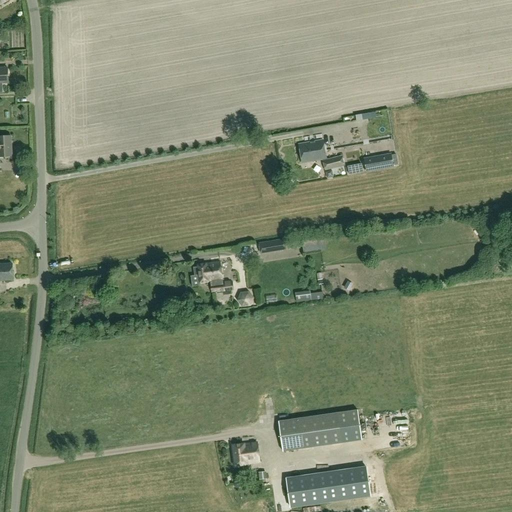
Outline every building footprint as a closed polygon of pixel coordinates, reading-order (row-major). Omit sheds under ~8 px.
[(0,84),(9,84),(8,69),(0,69),(0,84)] [(371,113),(356,115),(357,121),(372,118),(371,113)] [(0,158),(12,157),(11,137),(0,137),(0,158)] [(323,161),(326,171),(344,166),(342,158),(327,161),(323,141),(299,146),(303,164),(323,161)] [(366,172),(394,167),(394,166),(398,165),(396,154),(391,155),(391,153),(363,158),(366,172)] [(353,165),(354,173),(363,172),(361,164),(353,165)] [(287,248),(285,240),(259,245),(260,253),(287,248)] [(207,265),(198,266),(198,268),(195,268),(196,276),(199,275),(201,284),(210,283),(211,286),(210,286),(211,293),(225,291),(224,284),(223,284),(222,281),(223,281),(221,263),(207,265)] [(0,265),(0,282),(14,281),(13,265),(0,265)] [(254,297),(249,291),(240,292),(237,300),(243,306),(251,305),(254,297)] [(296,302),(311,300),(311,299),(314,298),(313,293),(310,293),(310,291),(295,293),(296,302)] [(283,453),(342,445),(339,415),(279,423),(283,453)] [(260,463),(258,444),(245,446),(245,445),(233,447),(236,467),(247,466),(247,465),(260,463)] [(291,508),(370,496),(366,467),(287,478),(291,508)] [(271,484),(244,485),(244,496),(272,495),(271,484)]
